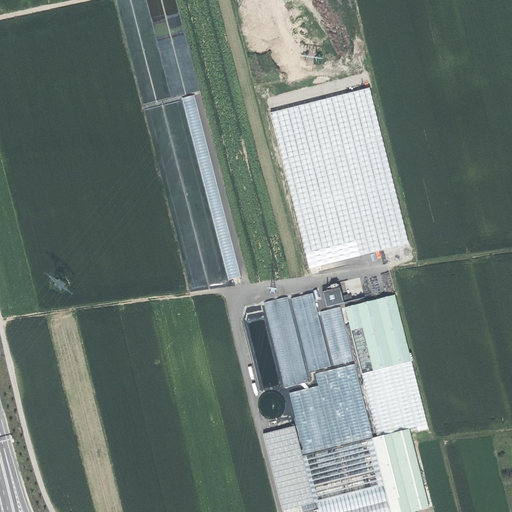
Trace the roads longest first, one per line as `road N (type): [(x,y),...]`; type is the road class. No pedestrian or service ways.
road 1 (track): [(1,321),(511,251)]
road 2 (unknown): [(283,511),(229,289)]
road 3 (track): [(53,511),(26,435),(0,314)]
road 4 (track): [(459,511),(442,447),(448,439),(511,430)]
